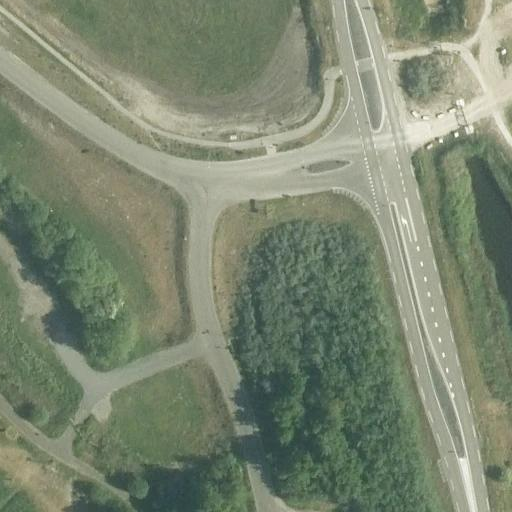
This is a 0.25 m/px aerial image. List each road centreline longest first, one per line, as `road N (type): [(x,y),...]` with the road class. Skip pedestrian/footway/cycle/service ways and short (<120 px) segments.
road 1 (primary): [(468,511),(382,151)]
road 2 (unclassified): [(266,511),(244,419),(199,304),(198,244),(218,178)]
road 3 (tertiary): [(0,60),(129,149),(218,178)]
road 4 (tertiary): [(218,178),(382,151)]
road 5 (primary): [(382,151),(349,0)]
road 6 (track): [(382,151),(491,105),(511,82)]
